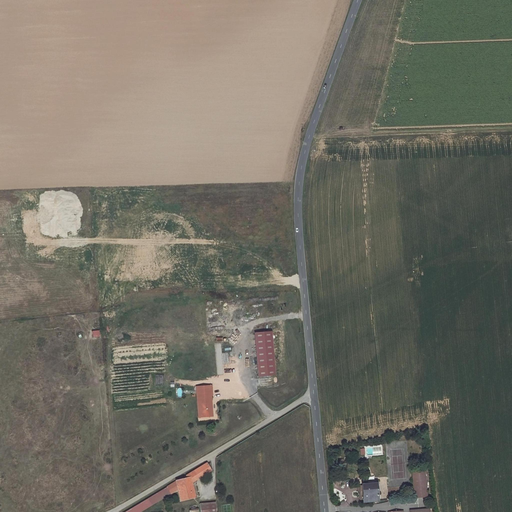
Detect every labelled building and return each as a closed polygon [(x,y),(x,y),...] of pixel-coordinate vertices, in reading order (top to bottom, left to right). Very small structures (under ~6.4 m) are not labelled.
[(272,332),(255,333),(259,376),(275,374),(272,332)] [(196,387),(198,417),(212,416),(210,386),(196,387)] [(176,481),(154,494),(157,499),(157,500),(157,501),(178,489),(181,501),(195,497),(192,484),(191,482),(194,480),(211,470),(206,463),(186,475),(187,478),(182,479),(176,481)] [(427,496),(425,471),(412,472),(414,498),(427,496)] [(378,500),(376,483),(368,484),(362,484),(362,486),(362,490),(363,496),(365,496),(365,501),(378,500)] [(154,494),(128,510),(128,511),(137,511),(157,501),(157,500),(157,499),(154,494)] [(200,503),(200,511),(216,511),(215,502),(200,503)]
